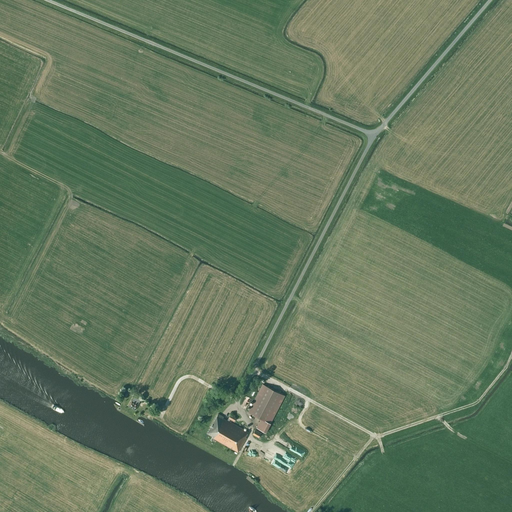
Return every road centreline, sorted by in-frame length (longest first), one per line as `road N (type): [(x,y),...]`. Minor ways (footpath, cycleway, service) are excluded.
road 1 (unclassified): [(374,135),(44,0)]
road 2 (unclassified): [(252,371),(374,135)]
road 3 (unclassified): [(374,135),(490,0)]
